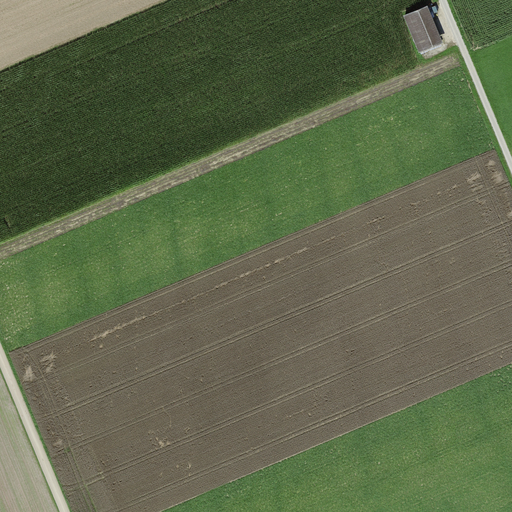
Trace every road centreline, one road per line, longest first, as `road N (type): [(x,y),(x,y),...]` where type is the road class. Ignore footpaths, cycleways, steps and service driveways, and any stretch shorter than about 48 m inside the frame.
road 1 (track): [(0,352),(65,511)]
road 2 (track): [(447,0),(511,158)]
